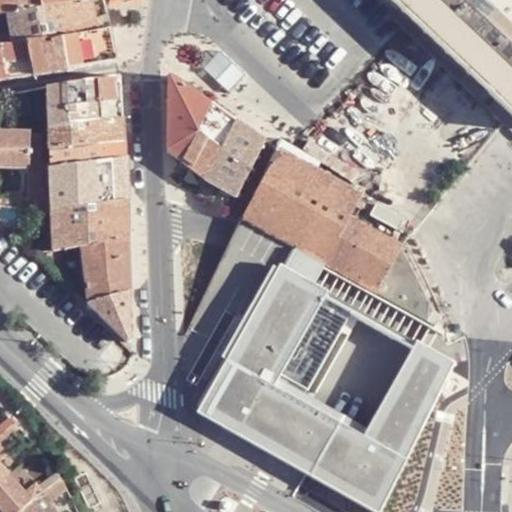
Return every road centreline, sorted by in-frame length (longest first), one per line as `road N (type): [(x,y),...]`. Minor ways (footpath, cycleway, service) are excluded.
road 1 (tertiary): [(150,64),(159,393)]
road 2 (unclassified): [(511,216),(479,269),(484,408)]
road 3 (residential): [(150,64),(0,86)]
road 4 (unclassified): [(280,511),(199,468),(160,467)]
